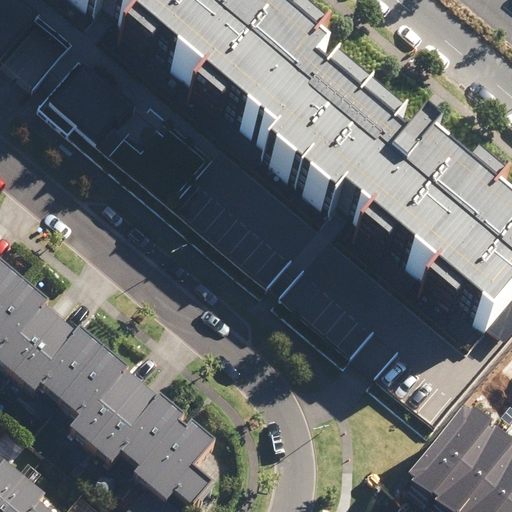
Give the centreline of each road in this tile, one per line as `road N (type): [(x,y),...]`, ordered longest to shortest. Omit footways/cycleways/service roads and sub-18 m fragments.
road 1 (residential): [(288,511),(297,461),(275,402),(0,161)]
road 2 (secondary): [(511,95),(396,0)]
